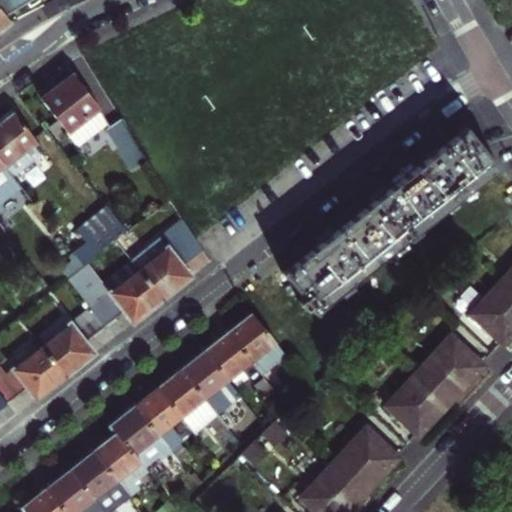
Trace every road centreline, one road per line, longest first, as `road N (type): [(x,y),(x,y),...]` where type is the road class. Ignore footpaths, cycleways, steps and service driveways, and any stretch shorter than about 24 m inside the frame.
road 1 (residential): [(0,448),(488,70)]
road 2 (residential): [(511,390),(399,511)]
road 3 (residential): [(111,0),(0,72)]
